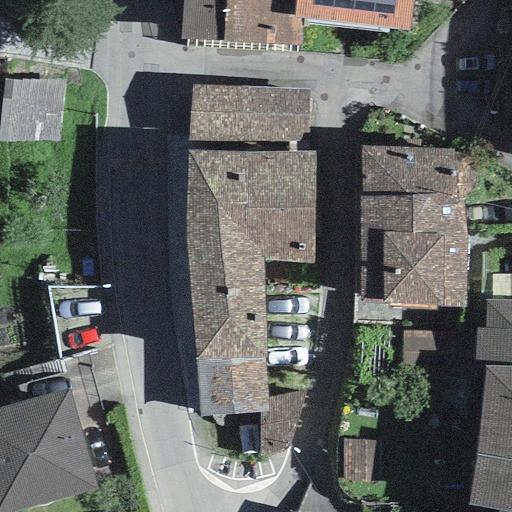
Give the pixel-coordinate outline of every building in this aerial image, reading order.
[(181,0),(179,41),(299,46),(300,18),(293,17),(294,0),(181,0)] [(294,0),(293,17),(300,18),(409,33),(413,0),(294,0)] [(308,90),(190,85),(188,141),(304,141),(308,90)] [(6,152),(66,151),(65,89),(5,90),(6,152)] [(360,146),(360,197),(411,197),(453,197),(451,148),(360,146)] [(314,153),(187,152),(185,243),(195,361),(263,357),(259,260),(312,264),(314,153)] [(411,197),(360,197),(358,298),(350,297),(351,327),(411,327),(411,311),(411,197)] [(453,197),(411,197),(411,311),(464,310),(463,198),(453,197)] [(511,302),(484,302),(484,329),(474,329),(474,367),(484,367),(511,367),(511,302)] [(407,377),(469,378),(470,343),(408,341),(407,377)] [(263,357),(195,361),(198,417),(258,414),(266,413),(266,398),(263,357)] [(511,367),(484,367),(476,457),(511,461),(511,367)] [(68,388),(0,407),(0,511),(14,511),(97,489),(68,388)] [(303,391),(266,398),(266,413),(258,414),(258,457),(288,450),(303,391)] [(511,511),(511,461),(476,457),(466,506),(497,510),(511,511)]
